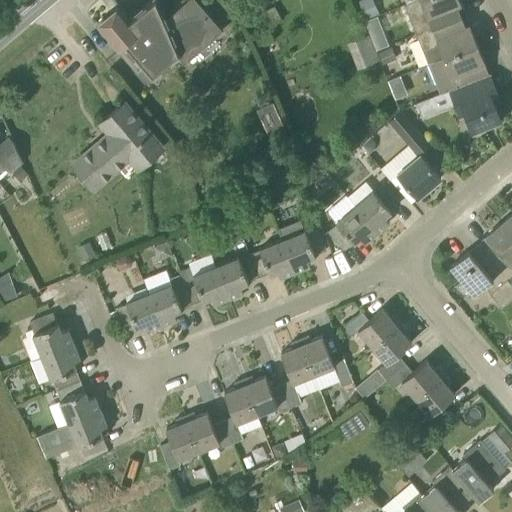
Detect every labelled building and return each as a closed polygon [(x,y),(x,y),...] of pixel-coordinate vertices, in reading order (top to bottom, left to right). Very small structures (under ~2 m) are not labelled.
[(222,31),(196,0),(187,0),(166,19),(158,0),(151,0),(129,19),(119,7),(105,19),(104,18),(97,24),(101,28),(102,27),(121,49),(125,46),(154,78),(179,56),(185,63),(222,31)] [(373,0),(361,0),(358,2),(366,19),(379,13),(373,0)] [(417,34),(462,16),(458,5),(462,4),(460,0),(416,0),(405,5),(417,34)] [(466,25),(462,16),(417,34),(429,64),(478,44),(470,24),(466,25)] [(358,68),(380,60),(370,34),(348,43),(358,68)] [(450,90),(458,86),(486,75),(482,65),(486,63),(478,44),(429,64),(441,93),(450,90)] [(391,46),(379,52),(384,64),(397,59),(391,46)] [(490,73),(486,75),(458,86),(450,90),(461,117),(467,115),(474,132),(502,121),(495,104),(501,101),(495,87),(489,89),(484,76),(490,74),(490,76),(491,76),(490,73)] [(423,117),(436,112),(430,97),(417,103),(423,117)] [(139,167),(164,145),(125,100),(101,121),(110,131),(73,163),(93,187),(130,156),(139,167)] [(273,102),(255,111),(272,146),(290,138),(273,102)] [(401,110),(389,120),(415,151),(427,140),(401,110)] [(0,145),(0,170),(7,166),(10,170),(22,159),(14,140),(11,136),(0,145)] [(441,177),(420,153),(398,172),(419,196),(441,177)] [(400,202),(384,183),(357,207),(377,231),(390,221),(385,215),(392,210),(391,210),(400,202)] [(365,242),(377,231),(357,207),(329,231),(345,249),(354,241),(354,242),(360,236),(365,242)] [(511,213),(502,222),(511,233),(511,213)] [(304,229),(300,219),(279,227),(283,237),(282,237),(296,270),(310,264),(308,257),(326,249),(317,226),(306,230),(305,228),(304,229)] [(511,233),(502,222),(486,235),(500,253),(493,259),(509,278),(511,275),(511,233)] [(296,270),(282,237),(259,247),(260,249),(250,253),(259,276),(278,270),(281,276),(296,270)] [(78,249),(83,261),(95,256),(90,244),(78,249)] [(493,259),(484,267),(469,249),(450,265),(475,294),(485,285),(503,306),(511,298),(511,283),(508,279),(509,278),(493,259)] [(259,276),(250,253),(239,257),(239,255),(216,265),(229,297),(244,291),(241,284),(259,276)] [(229,297),(216,265),(211,254),(188,262),(190,266),(179,270),(183,280),(193,303),(211,296),(214,303),(229,297)] [(193,303),(183,280),(173,284),(172,282),(150,291),(163,324),(177,318),(174,311),(193,303)] [(7,287),(0,290),(0,292),(6,301),(18,296),(14,286),(7,287)] [(163,324),(150,291),(127,301),(127,303),(117,306),(126,330),(145,323),(147,330),(163,324)] [(391,317),(383,308),(369,319),(362,310),(342,327),(349,336),(358,328),(373,345),(401,321),(395,314),(391,317)] [(58,323),(54,312),(30,321),(33,328),(26,330),(28,336),(34,334),(42,356),(75,343),(68,328),(62,330),(59,323),(58,323)] [(386,378),(406,362),(398,353),(412,342),(404,332),(408,329),(401,321),(373,345),(387,361),(378,368),(386,378)] [(333,361),(323,335),(311,339),(310,335),(300,339),(314,373),(334,365),(342,384),(353,380),(344,357),(333,361)] [(291,406),(302,402),(294,381),(314,373),(300,339),(291,342),(293,347),(281,351),(292,378),(282,383),(291,406)] [(81,379),(76,368),(77,368),(74,360),(81,358),(75,343),(42,356),(51,378),(53,377),(57,388),(81,379)] [(435,368),(427,359),(413,371),(406,362),(386,378),(388,380),(394,387),(402,380),(416,397),(445,373),(438,365),(435,368)] [(388,380),(386,378),(378,368),(357,386),(367,397),(388,380)] [(430,430),(449,414),(442,405),(455,393),(448,384),(451,381),(445,373),(416,397),(430,412),(421,420),(430,430)] [(271,387),(266,375),(255,379),(253,375),(243,379),(257,413),(278,405),(280,410),(291,406),(282,383),(271,387)] [(85,389),(81,379),(57,388),(61,398),(60,399),(69,422),(101,409),(95,394),(88,397),(85,389)] [(233,443),(244,438),(237,421),(257,413),(243,379),(234,382),(236,387),(225,391),(234,415),(223,419),(233,443)] [(107,446),(103,435),(104,435),(100,427),(107,424),(101,409),(69,422),(38,435),(47,457),(80,444),(84,455),(107,446)] [(213,423),(208,411),(197,416),(195,411),(185,415),(199,449),(220,441),(222,447),(233,443),(223,419),(213,423)] [(362,412),(339,427),(348,441),(372,426),(362,412)] [(170,467),(181,463),(179,457),(199,449),(185,415),(176,419),(178,423),(167,428),(171,440),(160,444),(170,467)] [(495,477),(506,466),(480,439),(464,453),(466,456),(453,468),(474,494),(479,501),(495,487),(486,478),(492,473),(495,477)] [(283,442),(273,446),(277,456),(287,452),(283,442)] [(307,459),(294,459),(295,472),(308,472),(307,459)] [(464,503),(474,494),(453,468),(450,464),(433,479),(436,483),(423,494),(436,511),(462,511),(455,504),(461,499),(464,503)] [(436,511),(423,494),(419,490),(403,505),(395,496),(382,507),(384,509),(383,510),(384,511),(436,511)] [(305,511),(299,499),(287,504),(290,511),(305,511)]
